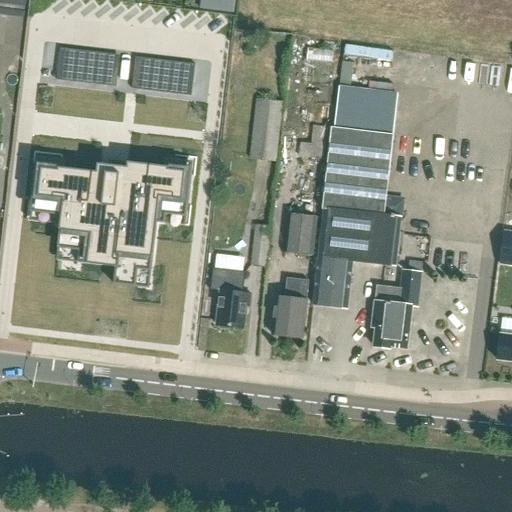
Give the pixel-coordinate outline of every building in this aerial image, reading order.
[(61,49),(57,81),(69,82),(73,50),(61,49)] [(73,50),(69,82),(81,84),(85,52),(73,50)] [(85,52),(81,84),(93,85),(96,53),(85,52)] [(96,53),(93,85),(104,86),(108,55),(96,53)] [(108,55),(104,86),(117,88),(118,77),(106,76),(109,55),(108,55)] [(477,86),(481,59),(468,58),(465,85),(477,86)] [(133,79),(132,90),(144,91),(148,59),(145,80),(133,79)] [(148,59),(144,91),(156,93),(160,61),(148,59)] [(160,61),(156,93),(168,94),(172,62),(160,61)] [(172,62),(168,94),(180,95),(183,63),(172,62)] [(183,63),(180,95),(192,97),(196,65),(183,63)] [(332,129),(324,210),(313,306),(347,310),(353,262),(395,267),(401,219),(385,217),(394,136),(398,94),(340,88),(335,130),(332,129)] [(257,100),(250,160),(277,163),(284,103),(257,100)] [(37,157),(31,208),(55,211),(54,224),(61,225),(59,244),(62,244),(61,253),(80,255),(79,264),(103,266),(116,268),(114,285),(136,288),(139,266),(152,267),(157,223),(166,224),(167,211),(188,213),(193,171),(166,167),(167,159),(165,159),(164,167),(129,163),(128,169),(107,167),(106,183),(99,182),(100,173),(38,166),(39,158),(37,157)] [(291,215),(286,253),(314,256),(318,219),(291,215)] [(256,226),(251,267),(267,268),(272,228),(256,226)] [(511,233),(505,233),(501,264),(511,265),(511,233)] [(409,262),(408,273),(421,275),(423,263),(409,262)] [(214,270),(211,290),(221,291),(217,327),(243,330),(246,307),(249,307),(250,295),(241,294),(243,274),(214,270)] [(390,350),(390,349),(407,351),(412,309),(417,309),(421,275),(408,273),(402,272),(400,290),(376,287),(371,328),(376,329),(374,348),(390,350)] [(286,299),(285,299),(277,298),(273,335),(303,339),(308,301),(307,301),(310,282),(288,279),(286,299)] [(137,338),(138,313),(82,313),(82,338),(137,338)] [(511,337),(500,336),(497,362),(511,363),(511,337)]
